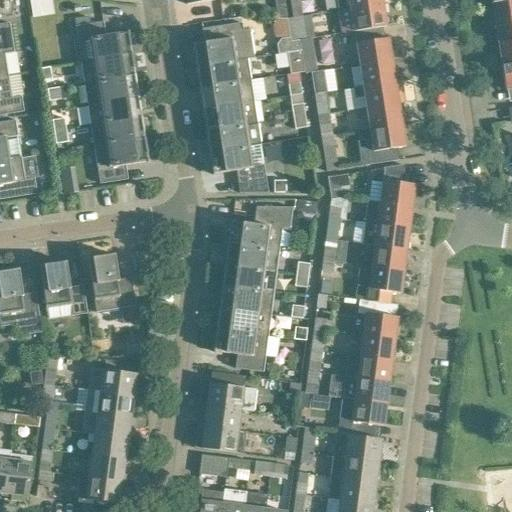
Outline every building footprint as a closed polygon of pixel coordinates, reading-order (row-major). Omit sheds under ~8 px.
[(348,0),(350,9),(350,10),(383,5),(382,0),(348,0)] [(511,0),(492,4),(495,25),(511,22),(511,0)] [(290,4),(293,18),(293,19),(302,18),(300,2),(290,4)] [(341,35),(354,32),(382,28),(386,27),(383,5),(350,10),(350,9),(337,11),(341,35)] [(511,22),(495,25),(498,46),(511,44),(511,22)] [(73,42),(77,63),(132,55),(130,47),(135,46),(133,35),(133,34),(128,34),(128,32),(127,32),(127,33),(105,36),(103,23),(75,27),(77,41),(73,42)] [(194,44),(193,45),(196,67),(247,59),(253,58),(249,30),(243,31),(241,23),(202,30),(204,44),(194,45),(194,44)] [(0,77),(8,77),(4,54),(14,53),(9,24),(0,25),(0,77)] [(287,26),(289,38),(290,42),(299,40),(302,40),(299,24),(287,26)] [(354,32),(360,66),(392,61),(388,39),(384,40),(382,28),(354,32)] [(278,54),(286,53),(301,51),(299,40),(290,42),(289,38),(280,39),(276,45),(278,54)] [(511,44),(498,46),(502,68),(511,65),(511,44)] [(313,50),(301,51),(303,63),(315,61),(313,50)] [(301,51),(286,53),(289,75),(304,73),(303,63),(301,51)] [(81,64),(84,84),(135,76),(132,55),(77,63),(77,64),(81,64)] [(196,67),(199,89),(250,81),(247,59),(196,67)] [(360,66),(363,87),(363,88),(395,83),(395,82),(392,61),(360,66)] [(511,65),(502,68),(505,91),(511,89),(511,65)] [(38,70),(40,82),(52,80),(50,68),(38,70)] [(84,84),(87,106),(99,104),(138,98),(135,76),(84,84)] [(8,77),(0,77),(0,116),(23,112),(21,97),(11,99),(8,77)] [(199,89),(203,110),(254,102),(250,81),(199,89)] [(366,109),(398,104),(404,103),(401,81),(395,82),(395,83),(363,88),(363,87),(353,88),(354,99),(364,97),(366,109)] [(312,83),(314,95),(326,93),(324,82),(312,83)] [(288,85),(290,97),(302,95),(300,83),(288,85)] [(47,90),(49,102),(61,100),(59,88),(47,90)] [(326,93),(314,95),(315,106),(327,104),(326,93)] [(87,106),(91,127),(142,119),(140,109),(145,109),(143,98),(143,97),(138,98),(99,104),(87,106)] [(203,110),(206,131),(257,124),(254,102),(203,110)] [(291,106),(293,118),(305,116),(303,104),(291,106)] [(366,109),(369,129),(370,130),(402,125),(398,104),(366,109)] [(317,115),(320,138),(333,136),(329,114),(317,115)] [(305,116),(293,118),(295,130),(307,128),(305,116)] [(91,127),(94,149),(145,140),(143,131),(148,130),(146,119),(147,119),(146,118),(142,119),(91,127)] [(52,121),(54,133),(66,131),(64,119),(52,121)] [(0,161),(21,158),(15,121),(0,123),(0,161)] [(206,131),(209,153),(260,145),(257,124),(206,131)] [(370,130),(369,129),(357,131),(359,141),(371,139),(373,153),(367,154),(369,165),(399,161),(397,148),(405,147),(402,125),(370,130)] [(66,131),(54,133),(56,145),(68,143),(66,131)] [(333,136),(320,138),(325,172),(338,170),(334,146),(333,136)] [(145,140),(94,149),(100,184),(127,180),(125,166),(147,163),(148,163),(145,140)] [(260,145),(209,153),(213,175),(214,175),(236,171),(238,185),(266,181),(260,145)] [(21,158),(0,161),(0,200),(36,194),(34,179),(25,180),(21,158)] [(347,175),(327,179),(328,189),(340,187),(349,185),(347,175)] [(273,193),(286,193),(286,180),(273,180),(273,193)] [(383,181),(380,204),(412,208),(415,185),(383,181)] [(328,189),(331,200),(342,198),(340,187),(328,189)] [(365,224),(377,225),(409,229),(412,208),(380,204),(368,202),(365,224)] [(330,207),(328,219),(339,220),(341,209),(330,207)] [(228,244),(279,251),(282,230),(289,231),(292,208),(256,208),(254,225),(232,222),(231,221),(229,232),(225,232),(223,243),(223,242),(223,244),(228,244)] [(339,220),(328,219),(327,227),(338,229),(339,220)] [(365,224),(362,245),(374,247),(406,251),(409,229),(377,225),(365,224)] [(325,239),(322,262),(333,263),(337,241),(325,239)] [(228,244),(225,266),(276,272),(279,251),(228,244)] [(374,247),(371,268),(403,272),(406,251),(374,247)] [(88,259),(96,313),(135,306),(131,279),(117,281),(113,255),(88,259)] [(333,263),(322,262),(321,271),(332,273),(333,263)] [(65,263),(39,267),(46,309),(48,320),(73,316),(87,314),(83,286),(69,288),(65,263)] [(298,263),(296,275),(308,276),(310,264),(298,263)] [(225,266),(222,287),(273,294),(276,272),(225,266)] [(359,301),(378,304),(389,305),(390,293),(400,294),(403,272),(371,268),(359,267),(355,300),(359,301)] [(0,272),(0,327),(16,325),(17,336),(41,333),(35,294),(21,296),(17,270),(0,272)] [(308,276),(296,275),(294,287),(307,289),(308,276)] [(222,287),(219,308),(270,315),(273,294),(222,287)] [(365,315),(362,336),(394,340),(397,318),(376,315),(378,304),(359,301),(357,314),(365,315)] [(290,318),(302,319),(304,307),(292,306),(290,318)] [(219,308),(217,330),(268,336),(270,315),(219,308)] [(315,318),(313,330),(325,331),(327,320),(315,318)] [(295,328),(294,340),(306,342),(307,329),(295,328)] [(268,336),(217,330),(214,353),(215,353),(215,352),(237,355),(235,369),(263,373),(268,336)] [(325,331),(313,330),(310,351),(322,353),(325,331)] [(362,336),(360,357),(359,358),(392,362),(394,340),(362,336)] [(310,351),(307,373),(319,374),(322,353),(310,351)] [(48,355),(44,385),(54,386),(58,356),(48,355)] [(345,378),(357,379),(389,383),(392,362),(359,358),(360,357),(348,356),(345,378)] [(91,369),(88,391),(133,397),(136,375),(91,369)] [(40,372),(30,374),(32,385),(41,383),(40,372)] [(319,374),(307,373),(306,383),(318,385),(319,374)] [(357,379),(354,400),(386,405),(389,383),(357,379)] [(207,406),(240,410),(253,412),(256,390),(210,384),(207,406)] [(289,395),(298,396),(300,385),(290,384),(289,395)] [(54,386),(44,385),(43,397),(52,398),(54,386)] [(88,391),(85,412),(131,418),(133,397),(88,391)] [(301,393),(300,407),(309,408),(311,395),(305,394),(301,393)] [(342,399),(337,433),(372,437),(373,425),(383,427),(386,405),(354,400),(342,399)] [(207,406),(204,427),(238,432),(240,410),(207,406)] [(48,407),(46,418),(56,420),(57,409),(51,408),(48,407)] [(82,434),(94,435),(128,440),(131,418),(85,412),(82,434)] [(3,423),(14,425),(15,415),(4,414),(3,423)] [(15,415),(14,425),(38,428),(40,418),(15,415)] [(285,428),(294,429),(296,418),(286,416),(285,428)] [(238,432),(204,427),(198,427),(195,449),(243,455),(245,433),(238,432)] [(337,433),(334,456),(379,462),(381,440),(371,439),(372,437),(337,433)] [(94,435),(91,457),(125,461),(128,440),(94,435)] [(44,439),(42,450),(52,451),(53,440),(44,439)] [(286,439),(284,455),(295,456),(297,440),(286,439)] [(313,453),(314,442),(303,441),(302,451),(313,453)] [(0,493),(5,494),(10,454),(11,454),(11,451),(0,449),(0,493)] [(52,451),(42,450),(41,461),(50,463),(52,451)] [(313,453),(302,451),(300,463),(311,465),(313,453)] [(10,454),(5,494),(11,495),(10,501),(26,503),(32,456),(11,454),(10,454)] [(201,455),(199,475),(226,478),(228,459),(201,455)] [(334,456),(330,478),(376,483),(379,462),(334,456)] [(91,457),(88,477),(88,478),(122,482),(125,461),(91,457)] [(250,462),(238,460),(237,470),(249,471),(250,462)] [(254,476),(269,477),(271,463),(255,461),(254,476)] [(271,463),(269,477),(286,479),(288,465),(271,463)] [(39,471),(38,480),(49,482),(50,473),(39,471)] [(88,478),(88,477),(79,476),(76,499),(119,505),(122,482),(88,478)] [(327,499),(339,501),(373,505),(376,483),(330,478),(327,499)] [(297,483),(296,495),(305,496),(307,484),(297,483)] [(36,497),(47,499),(48,488),(37,486),(36,497)] [(198,511),(221,511),(224,490),(223,493),(202,490),(198,511)] [(221,511),(243,511),(246,493),(224,490),(221,511)] [(243,511),(264,511),(265,510),(264,510),(266,495),(246,493),(243,511)] [(296,495),(293,511),(303,511),(305,496),(296,495)] [(339,501),(337,511),(372,511),(373,505),(339,501)]
